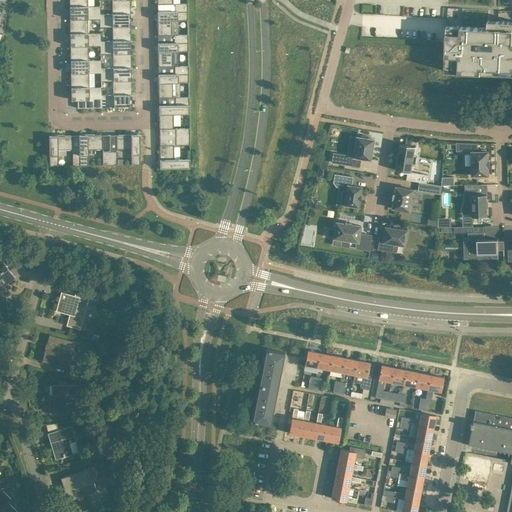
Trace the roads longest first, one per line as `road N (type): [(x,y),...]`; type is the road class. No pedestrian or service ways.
road 1 (tertiary): [(237,250),(263,113),(263,0)]
road 2 (tertiary): [(250,0),(247,140),(221,244)]
road 3 (secondary): [(511,315),(367,303),(290,286)]
road 4 (residential): [(51,0),(55,125),(149,123)]
road 5 (residential): [(350,0),(321,107),(388,121)]
road 6 (residential): [(438,511),(463,391),(476,381),(511,388)]
road 7 (residential): [(9,389),(54,223)]
road 8 (secondary): [(188,511),(202,341)]
road 9 (residential): [(45,511),(9,389)]
road 10 (residential): [(149,123),(147,0)]
